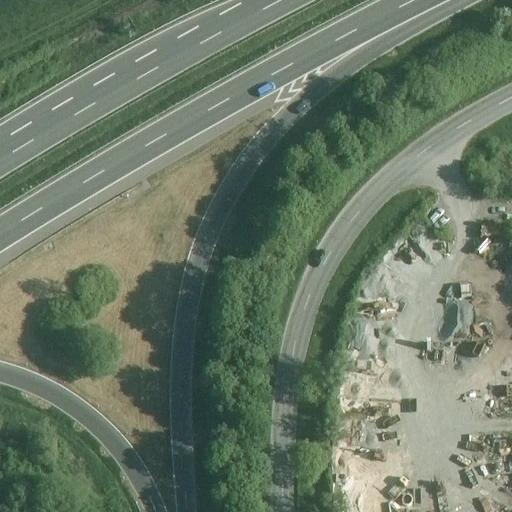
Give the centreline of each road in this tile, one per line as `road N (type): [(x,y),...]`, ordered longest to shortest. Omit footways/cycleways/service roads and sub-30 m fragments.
road 1 (motorway): [(185,511),(185,326),(215,225),(265,145),(407,5)]
road 2 (tertiary): [(284,511),(285,406),(308,290),(320,267),(368,200),(511,99)]
road 3 (motorway): [(0,235),(155,140),(407,5)]
road 4 (motorway): [(287,0),(0,161)]
road 5 (motorway): [(0,374),(93,418),(129,456),(156,511)]
road 6 (track): [(511,220),(470,222),(425,155)]
